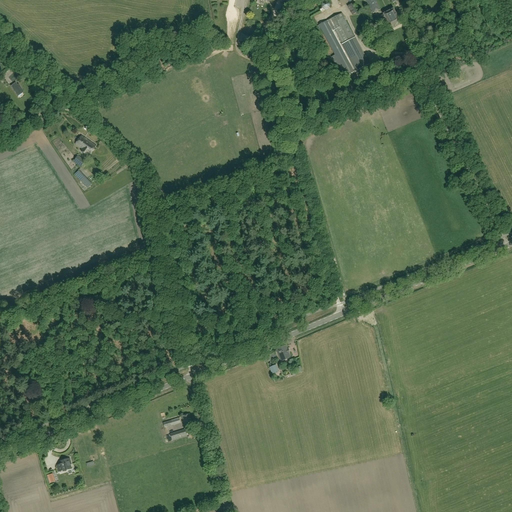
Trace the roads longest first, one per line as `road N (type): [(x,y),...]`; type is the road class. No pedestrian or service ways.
road 1 (tertiary): [(193,376),(511,243)]
road 2 (tertiary): [(0,455),(193,376)]
road 3 (track): [(0,321),(160,256)]
road 4 (unclassified): [(227,511),(193,376)]
